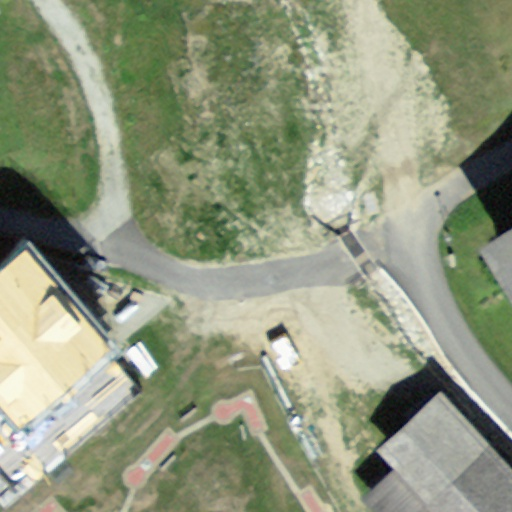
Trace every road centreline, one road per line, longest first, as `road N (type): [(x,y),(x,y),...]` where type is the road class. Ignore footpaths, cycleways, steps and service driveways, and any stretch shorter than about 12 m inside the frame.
road 1 (residential): [(402,253),(301,293),(220,289),(0,221)]
road 2 (residential): [(511,411),(460,356),(402,253)]
road 3 (residential): [(511,160),(430,208),(402,253)]
